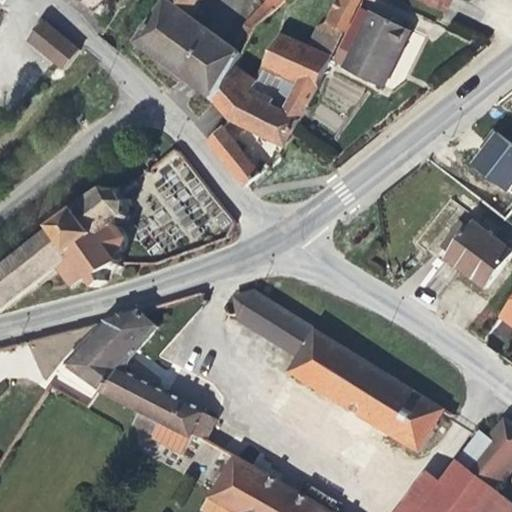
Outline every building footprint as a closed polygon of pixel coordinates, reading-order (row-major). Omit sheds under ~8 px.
[(198,88),(218,105),(242,67),(249,56),(186,7),(191,0),(276,0),(260,16),(270,26),(294,0),(169,0),(141,41),(198,88)] [(347,33),(364,0),(344,0),(332,25),(347,33)] [(451,0),(428,0),(447,8),(451,0)] [(383,84),(411,30),(375,12),(347,65),(383,84)] [(83,51),(47,22),(31,42),(68,69),(83,51)] [(318,50),(283,37),(257,77),(231,117),(287,146),(294,134),(338,49),(324,42),(318,50)] [(218,105),(231,117),(257,77),(242,67),(218,105)] [(251,188),(271,166),(227,122),(209,140),(251,188)] [(511,142),(500,133),(475,166),(511,193),(511,142)] [(124,271),(127,268),(125,266),(128,263),(125,259),(130,251),(131,244),(127,235),(122,232),(125,224),(130,224),(133,218),(129,218),(129,208),(133,205),(133,199),(127,199),(126,190),(122,186),(113,189),(110,186),(105,187),(107,189),(97,196),(93,195),(90,204),(79,214),(79,216),(66,226),(63,226),(0,276),(0,303),(2,306),(0,307),(0,311),(3,315),(62,268),(75,283),(91,273),(95,277),(91,281),(95,286),(98,284),(102,290),(109,284),(106,280),(119,268),(124,271)] [(511,256),(511,251),(474,223),(447,258),(488,288),(511,256)] [(242,317),(304,355),(320,328),(319,328),(257,290),(238,295),(242,317)] [(511,303),(502,317),(511,324),(511,303)] [(144,310),(126,316),(76,364),(110,391),(109,395),(149,415),(206,444),(213,446),(223,423),(211,417),(213,412),(128,367),(158,323),(144,310)] [(320,328),(304,355),(295,370),(425,446),(447,408),(320,328)] [(206,444),(149,415),(142,428),(159,438),(157,443),(188,459),(194,447),(202,451),(206,444)] [(485,511),(493,503),(502,491),(500,489),(511,473),(511,419),(509,417),(507,418),(493,436),(480,427),(446,475),(419,511),(485,511)] [(238,460),(232,457),(228,462),(236,467),(238,460)] [(335,511),(240,458),(238,460),(236,467),(213,501),(223,508),(231,511),(335,511)] [(395,511),(419,511),(446,475),(432,464),(395,511)] [(485,511),(511,511),(511,498),(502,491),(485,511)] [(213,501),(207,511),(221,511),(223,508),(213,501)]
